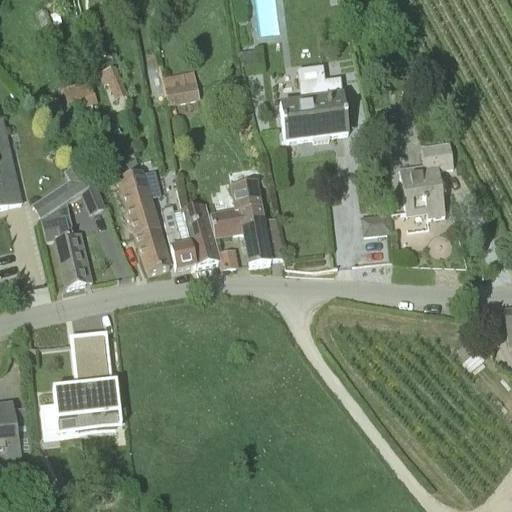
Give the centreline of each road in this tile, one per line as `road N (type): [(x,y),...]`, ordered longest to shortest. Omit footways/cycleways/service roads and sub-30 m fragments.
road 1 (track): [(433,511),(270,286)]
road 2 (residential): [(0,325),(182,287),(270,286)]
road 3 (unclassified): [(270,286),(511,297)]
